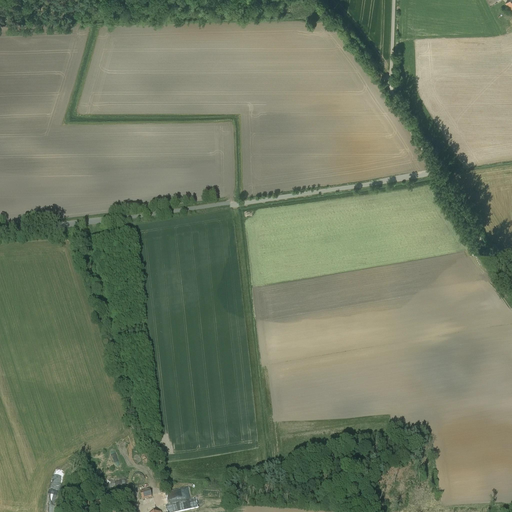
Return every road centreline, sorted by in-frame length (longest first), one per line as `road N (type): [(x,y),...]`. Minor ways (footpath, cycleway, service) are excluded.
road 1 (unclassified): [(0,233),(437,171)]
road 2 (unclassified): [(511,284),(437,171)]
